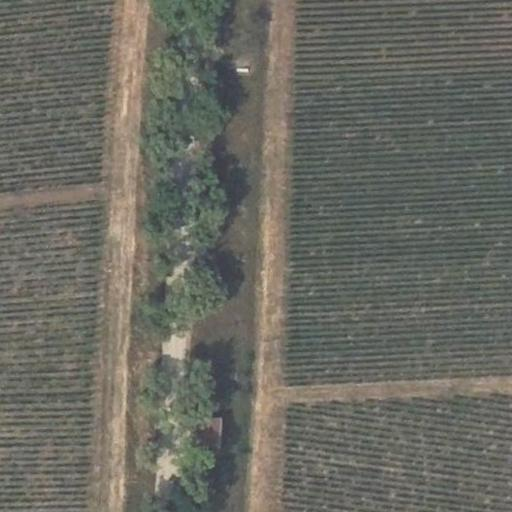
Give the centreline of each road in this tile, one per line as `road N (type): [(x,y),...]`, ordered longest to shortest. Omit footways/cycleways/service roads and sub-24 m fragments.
road 1 (track): [(106,511),(134,0)]
road 2 (track): [(193,0),(169,511)]
